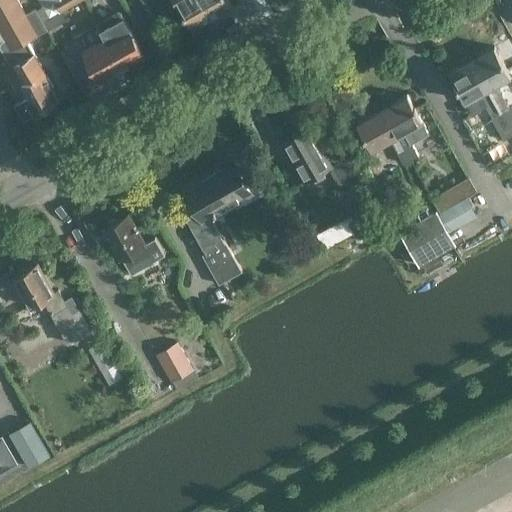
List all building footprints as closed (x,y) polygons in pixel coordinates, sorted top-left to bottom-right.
[(0,0),(0,28),(5,38),(1,39),(0,43),(0,45),(10,63),(13,64),(22,81),(21,81),(29,95),(15,103),(22,117),(33,111),(35,114),(47,108),(46,104),(59,97),(34,53),(26,41),(48,29),(37,9),(35,7),(27,12),(20,0),(0,0)] [(38,0),(42,6),(49,19),(60,12),(80,0),(38,0)] [(212,16),(202,0),(175,0),(192,28),(212,16)] [(202,0),(212,16),(232,5),(229,0),(202,0)] [(64,20),(60,12),(49,19),(42,6),(37,9),(48,29),(64,20)] [(146,54),(127,21),(121,10),(98,24),(102,31),(123,67),(146,54)] [(88,68),(92,66),(100,80),(123,67),(102,31),(95,36),(96,39),(82,47),(79,40),(63,49),(79,77),(90,71),(88,68)] [(498,85),(511,77),(511,75),(496,45),(473,58),(502,111),(510,107),(498,85)] [(450,71),(473,114),(487,106),(493,116),(502,111),(473,58),(450,71)] [(383,107),(412,159),(419,155),(413,143),(431,133),(408,93),(383,107)] [(511,105),(510,107),(502,111),(511,129),(511,105)] [(357,122),(373,149),(391,140),(404,163),(412,159),(383,107),(357,122)] [(493,116),(492,118),(504,140),(511,135),(511,129),(502,111),(493,116)] [(304,178),(319,169),(331,163),(309,124),(282,139),(304,178)] [(211,218),(254,193),(249,185),(260,179),(246,155),(235,162),(233,157),(184,185),(198,211),(186,216),(206,251),(202,253),(219,282),(242,268),(236,259),(226,241),(225,241),(211,218)] [(466,195),(441,210),(436,212),(448,233),(478,216),(466,195)] [(448,233),(436,212),(435,211),(402,230),(421,263),(454,244),(448,233)] [(351,213),(319,231),(328,247),(360,229),(351,213)] [(128,214),(127,214),(119,219),(115,217),(109,220),(109,225),(106,226),(114,241),(111,243),(119,257),(122,256),(132,272),(154,260),(154,259),(165,253),(156,236),(144,242),(128,214)] [(31,306),(45,298),(69,343),(93,329),(80,306),(71,311),(58,288),(54,291),(38,262),(13,275),(31,306)] [(109,384),(122,376),(102,340),(89,347),(109,384)] [(195,368),(179,340),(156,353),(172,380),(195,368)] [(31,419),(9,432),(29,466),(51,453),(31,419)] [(0,469),(16,461),(2,436),(0,437),(0,469)]
